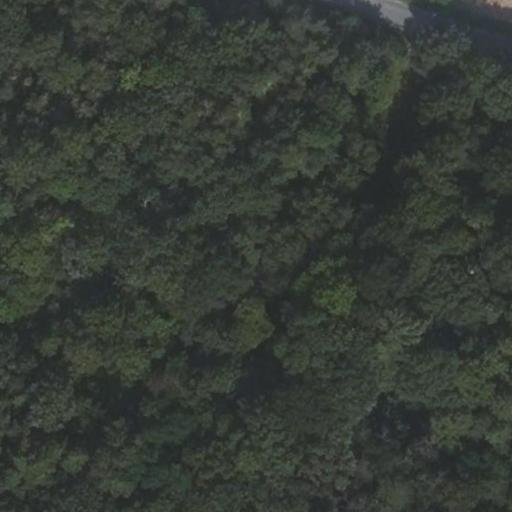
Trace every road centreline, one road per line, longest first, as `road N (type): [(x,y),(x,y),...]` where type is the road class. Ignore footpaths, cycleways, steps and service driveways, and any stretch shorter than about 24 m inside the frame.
road 1 (track): [(327,182),(232,272),(58,511)]
road 2 (tertiary): [(362,0),(511,57)]
